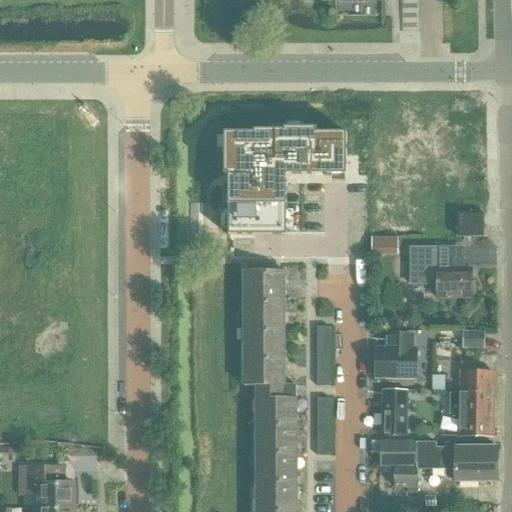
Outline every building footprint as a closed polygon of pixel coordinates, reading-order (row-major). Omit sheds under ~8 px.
[(0,173),(47,174),(47,178),(47,184),(49,184),(53,184),(55,184),(55,185),(55,197),(89,197),(91,197),(91,190),(91,184),(91,178),(91,166),(91,165),(85,165),(85,153),(91,153),(91,152),(91,137),(84,137),(85,122),(85,116),(48,115),(46,115),(41,116),(41,121),(30,121),(30,115),(13,116),(13,121),(2,121),(2,116),(0,115),(0,173)] [(254,134),(224,134),(224,138),(224,151),(224,177),(228,177),(228,206),(228,212),(228,232),(228,237),(230,237),(240,237),(254,237),(281,237),(286,237),(286,236),(286,235),(286,234),(286,232),(286,212),(286,208),(286,207),(286,188),(286,177),(332,177),(345,177),(346,177),(346,156),(346,134),(317,134),(317,130),(302,130),(287,130),(284,130),(284,132),(280,132),(254,132),(254,134)] [(485,237),(485,221),(484,213),(458,213),(458,237),(485,237)] [(397,240),(372,240),(372,251),(372,252),(373,252),(397,252),(397,241),(397,240)] [(57,266),(47,266),(47,267),(91,267),(91,245),(57,245),(57,266)] [(473,270),(441,270),(441,248),(412,248),(411,284),(437,285),(436,298),(473,298),(473,295),(475,295),(475,283),(473,283),(473,270)] [(91,267),(47,267),(47,287),(91,287),(91,267)] [(285,271),(245,271),(245,302),(245,332),(245,362),(245,369),(245,387),(257,387),(257,392),(257,422),(257,452),(257,482),(257,511),(297,511),(297,482),(297,452),(297,422),(297,392),(297,386),(285,386),(285,362),(285,332),(285,302),(285,271)] [(91,287),(47,287),(47,288),(57,288),(57,307),(91,307),(91,287)] [(91,307),(57,307),(57,328),(91,328),(91,307)] [(91,328),(57,328),(57,331),(57,349),(66,349),(91,349),(91,328)] [(483,349),(484,333),(462,332),(461,348),(483,349)] [(416,379),(416,335),(387,335),(387,349),(377,349),(377,379),(416,379)] [(44,362),(44,349),(35,349),(35,362),(40,362),(44,362)] [(44,362),(40,362),(40,385),(91,386),(91,362),(66,362),(66,349),(57,349),(44,349),(44,362)] [(18,366),(6,366),(6,382),(18,382),(18,366)] [(463,373),(462,395),(495,395),(496,374),(493,374),(463,373)] [(445,395),(446,377),(432,377),(432,395),(445,395)] [(18,382),(6,382),(6,397),(18,397),(18,382)] [(91,386),(40,385),(40,387),(50,386),(50,407),(40,407),(40,408),(91,408),(91,386)] [(408,391),(384,391),(384,414),(383,437),(403,437),(407,437),(407,434),(407,414),(408,391)] [(450,394),(449,416),(462,417),(461,437),(494,438),(495,415),(495,395),(462,395),(450,394)] [(3,403),(3,415),(18,415),(18,403),(3,403)] [(91,408),(40,408),(40,444),(66,444),(66,432),(91,432),(91,408)] [(381,455),(381,443),(381,442),(371,442),(371,455),(381,455)] [(422,442),(421,442),(381,443),(381,455),(381,468),(396,467),(396,488),(419,488),(419,468),(432,468),(432,471),(457,471),(457,483),(499,482),(499,448),(437,448),(437,443),(422,442)] [(74,485),(63,485),(63,469),(27,469),(27,497),(39,497),(39,511),(74,511),(74,500),(78,500),(78,487),(74,487),(74,485)]
